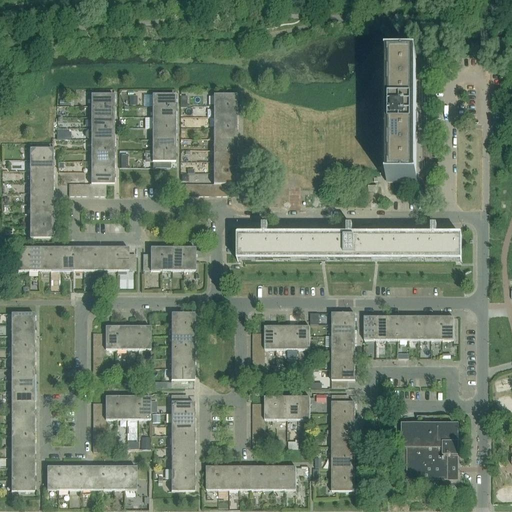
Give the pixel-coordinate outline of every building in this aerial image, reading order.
[(387,61),(388,183),(416,183),(416,126),(421,126),(421,117),(416,117),(416,60),(387,61)] [(114,108),(114,96),(91,96),(91,108),(114,108)] [(175,108),(175,96),(152,96),(152,108),(175,108)] [(236,96),(213,96),(213,108),(236,108),(236,96)] [(114,108),(91,108),(91,119),(114,119),(114,108)] [(152,119),(175,119),(175,108),(152,108),(152,119)] [(213,119),(236,119),(236,108),(213,108),(213,119)] [(114,119),(91,119),(91,130),(114,130),(114,119)] [(175,119),(152,119),(152,130),(175,130),(175,119)] [(213,130),(236,130),(236,119),(213,119),(213,130)] [(114,130),(91,130),(91,141),(114,141),(114,130)] [(175,130),(152,130),(152,141),(175,141),(175,130)] [(213,141),(236,141),(236,130),(213,130),(213,141)] [(114,141),(91,141),(91,152),(114,152),(114,141)] [(175,141),(152,141),(152,152),(175,152),(175,141)] [(236,141),(213,141),(213,152),(236,152),(236,141)] [(53,162),(53,150),(29,150),(29,162),(53,162)] [(114,152),(91,152),(91,163),(114,163),(114,152)] [(166,164),(175,164),(175,152),(152,152),(152,164),(155,164),(166,164)] [(236,152),(213,152),(213,163),(236,163),(236,152)] [(53,162),(29,162),(29,173),(53,173),(53,162)] [(114,163),(91,163),(91,174),(114,174),(114,163)] [(236,163),(213,163),(213,174),(236,174),(236,163)] [(53,173),(29,173),(29,184),(53,184),(53,173)] [(91,185),(93,185),(99,185),(105,185),(114,185),(114,174),(91,174),(91,185)] [(213,186),(215,185),(221,185),(228,185),(236,185),(236,174),(213,174),(213,186)] [(53,184),(29,184),(29,195),(53,195),(53,184)] [(53,195),(29,195),(29,206),(53,206),(53,195)] [(53,206),(29,206),(29,217),(53,217),(53,206)] [(53,217),(29,217),(29,228),(53,228),(53,217)] [(238,237),(237,263),(238,263),(241,263),(323,263),(376,263),(458,263),(461,263),(461,238),(460,238),(436,237),(436,236),(436,228),(431,228),(431,236),(431,238),(355,237),(357,233),(352,230),(352,228),(352,227),(346,227),(346,230),(341,232),(343,237),(268,237),(268,228),(262,228),(262,237),(238,237)] [(29,240),(53,240),(53,228),(29,228),(29,240)] [(28,250),(17,250),(17,273),(28,273),(28,250)] [(28,250),(28,273),(39,273),(39,250),(28,250)] [(39,250),(39,273),(50,273),(50,250),(39,250)] [(50,250),(50,273),(61,273),(61,250),(50,250)] [(61,250),(61,273),(72,273),(72,250),(61,250)] [(72,250),(72,273),(84,273),(84,250),(72,250)] [(84,250),(84,273),(95,273),(95,250),(84,250)] [(95,250),(95,273),(106,273),(106,250),(95,250)] [(106,250),(106,273),(117,273),(117,250),(106,250)] [(128,273),(128,256),(128,250),(117,250),(117,273),(128,273)] [(149,250),(149,256),(149,273),(161,273),(161,250),(149,250)] [(161,250),(161,273),(172,273),(172,250),(161,250)] [(172,250),(172,273),(183,273),(183,250),(172,250)] [(194,273),(194,250),(183,250),(183,273),(194,273)] [(34,327),(34,315),(11,315),(11,327),(34,327)] [(194,315),(171,315),(171,326),(194,326),(194,315)] [(332,315),(332,327),(355,327),(355,315),(332,315)] [(376,319),(364,319),(364,342),(376,342),(376,319)] [(376,342),(387,342),(387,319),(376,319),(376,342)] [(387,342),(398,342),(398,319),(387,319),(387,342)] [(398,342),(409,342),(409,319),(398,319),(398,342)] [(409,342),(420,342),(420,319),(409,319),(409,342)] [(420,342),(431,342),(431,319),(420,319),(420,342)] [(431,342),(442,342),(442,319),(431,319),(431,342)] [(454,342),(454,319),(442,319),(442,342),(454,342)] [(194,326),(171,326),(171,338),(194,338),(194,326)] [(34,327),(11,327),(11,338),(34,338),(34,327)] [(332,327),(332,338),(355,338),(355,327),(332,327)] [(105,328),(105,335),(105,341),(105,351),(116,351),(116,328),(105,328)] [(128,328),(116,328),(116,351),(128,351),(128,328)] [(139,328),(128,328),(128,351),(139,351),(139,328)] [(150,328),(139,328),(139,351),(150,351),(150,328)] [(265,328),(265,335),(265,342),(265,348),(265,352),(276,352),(276,328),(265,328)] [(287,328),(276,328),(276,352),(287,352),(287,328)] [(298,328),(287,328),(287,352),(298,352),(298,328)] [(298,352),(310,352),(310,328),(298,328),(298,352)] [(34,338),(11,338),(11,349),(34,349),(34,338)] [(194,338),(171,338),(171,349),(194,349),(194,338)] [(332,338),(332,349),(355,349),(355,338),(332,338)] [(34,349),(11,349),(11,360),(34,360),(34,349)] [(194,349),(171,349),(171,360),(194,360),(194,349)] [(332,349),(332,360),(355,360),(355,349),(332,349)] [(34,360),(11,360),(11,371),(34,371),(34,360)] [(194,360),(171,360),(171,371),(194,371),(194,360)] [(332,360),(332,371),(355,371),(355,360),(332,360)] [(298,378),(298,365),(289,365),(289,378),(298,378)] [(34,371),(11,371),(11,382),(34,382),(34,371)] [(194,371),(171,371),(171,382),(194,382),(194,371)] [(355,371),(332,371),(332,382),(355,383),(355,382),(355,371)] [(34,382),(11,382),(11,393),(34,393),(34,382)] [(34,393),(11,393),(11,404),(34,404),(34,393)] [(105,399),(105,405),(105,411),(105,417),(105,422),(116,422),(116,399),(105,399)] [(116,399),(116,422),(127,422),(127,399),(116,399)] [(127,399),(127,422),(138,422),(139,399),(127,399)] [(139,399),(138,422),(150,422),(150,399),(139,399)] [(265,399),(265,406),(265,412),(265,418),(265,422),(276,422),(276,399),(265,399)] [(276,422),(287,422),(287,399),(276,399),(276,422)] [(287,422),(298,422),(298,399),(287,399),(287,422)] [(310,422),(310,399),(298,399),(298,422),(310,422)] [(34,404),(11,404),(11,415),(34,415),(34,404)] [(171,404),(171,415),(194,415),(194,404),(171,404)] [(332,404),(332,415),(355,415),(355,404),(332,404)] [(34,415),(11,415),(11,426),(34,426),(34,415)] [(194,415),(171,415),(171,426),(194,426),(194,415)] [(355,415),(332,415),(332,426),(355,426),(355,415)] [(401,425),(401,450),(404,450),(404,464),(407,464),(407,480),(422,479),(422,481),(422,486),(431,491),(437,481),(438,479),(451,479),(451,472),(450,471),(450,470),(454,462),(454,457),(458,457),(458,443),(458,425),(452,425),(417,425),(401,425)] [(34,426),(11,426),(11,437),(34,437),(34,426)] [(194,426),(171,426),(171,438),(194,438),(194,426)] [(355,426),(332,426),(332,437),(355,437),(355,426)] [(34,437),(11,437),(11,448),(34,448),(34,437)] [(355,437),(332,437),(332,448),(355,448),(355,437)] [(194,438),(171,438),(171,449),(194,449),(194,438)] [(288,450),(298,450),(298,441),(295,441),(295,442),(288,442),(288,450)] [(34,448),(11,448),(11,460),(34,460),(34,448)] [(355,448),(332,448),(332,460),(355,460),(355,448)] [(194,449),(171,449),(171,460),(194,460),(194,449)] [(451,472),(451,479),(458,480),(458,470),(458,457),(454,457),(454,462),(450,470),(450,471),(451,472)] [(34,460),(11,460),(11,471),(34,471),(34,460)] [(194,460),(171,460),(171,471),(194,471),(194,460)] [(355,460),(332,460),(331,471),(355,471),(355,460)] [(58,469),(47,469),(47,492),(58,492),(58,469)] [(58,492),(69,492),(69,469),(58,469),(58,492)] [(69,492),(80,492),(80,469),(69,469),(69,492)] [(80,492),(91,492),(91,469),(80,469),(80,492)] [(91,492),(102,492),(102,469),(91,469),(91,492)] [(102,492),(113,492),(113,469),(102,469),(102,492)] [(113,492),(124,492),(124,469),(113,469),(113,492)] [(136,492),(136,470),(136,469),(124,469),(124,492),(136,492)] [(218,469),(207,469),(207,492),(218,492),(218,469)] [(229,469),(218,469),(218,492),(229,492),(229,469)] [(240,469),(229,469),(229,492),(240,492),(240,469)] [(251,469),(240,469),(240,492),(251,492),(251,469)] [(262,469),(251,469),(251,492),(262,492),(262,469)] [(273,469),(262,469),(262,492),(273,492),(273,469)] [(284,469),(273,469),(273,492),(284,492),(284,469)] [(296,469),(284,469),(284,492),(296,492),(296,469)] [(34,471),(11,471),(11,482),(34,482),(34,471)] [(194,471),(171,471),(171,482),(194,482),(194,471)] [(355,471),(331,471),(331,482),(355,482),(355,471)] [(11,493),(34,493),(34,482),(11,482),(11,493)] [(194,482),(171,482),(171,493),(194,493),(194,482)] [(331,493),(355,493),(355,482),(331,482),(331,493)]
